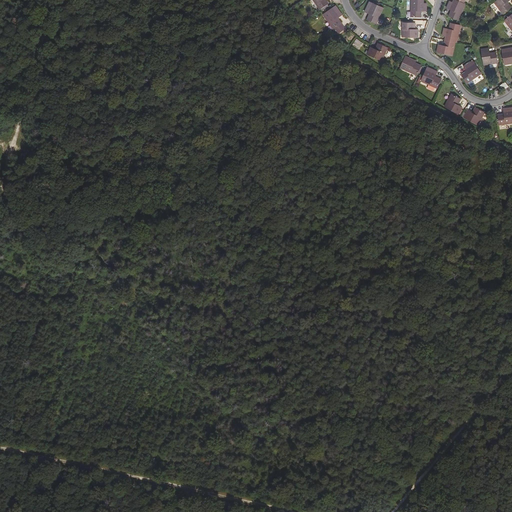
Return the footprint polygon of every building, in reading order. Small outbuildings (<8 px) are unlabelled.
[(311,0),(317,9),(326,3),(323,0),(311,0)] [(412,0),(411,0),(410,17),(420,17),(420,15),(419,14),(419,12),(425,12),(425,4),(423,4),(423,1),(412,0)] [(462,5),(453,0),(451,3),(448,3),(446,8),(452,11),(451,14),(450,14),(449,17),(457,20),(464,5),(462,5)] [(509,0),(499,0),(494,3),(503,15),(511,9),(509,5),(507,5),(506,4),(510,1),(509,0)] [(375,24),(382,9),(369,4),(364,12),(369,14),(369,15),(367,17),(365,20),(375,24)] [(322,15),(330,29),(339,24),(335,19),(339,15),(334,7),(322,15)] [(412,25),(401,25),(401,38),(416,38),(416,31),(410,32),(410,29),(412,29),(412,25)] [(445,37),(444,41),(453,43),(456,44),(459,27),(450,25),(449,29),(450,29),(450,31),(444,30),(442,36),(445,37)] [(352,45),(359,50),(364,43),(357,38),(352,45)] [(450,56),(453,43),(444,41),(442,47),(437,46),(435,53),(450,56)] [(382,62),(388,49),(380,45),(377,51),(372,48),(368,54),(382,62)] [(497,64),(496,54),(493,54),(493,55),(489,56),(488,50),(480,51),(482,66),(497,64)] [(511,64),(511,51),(511,50),(502,51),(504,66),(511,64)] [(413,63),(404,58),(398,68),(414,76),(419,66),(416,65),(414,67),(412,66),(413,63)] [(463,73),(459,76),(465,84),(479,75),(471,63),(463,69),(466,74),(464,75),(463,73)] [(432,79),(434,73),(426,68),(420,82),(435,89),(439,80),(435,79),(435,80),(432,79)] [(451,111),(460,115),(463,109),(457,105),(458,104),(459,104),(461,100),(453,96),(446,108),(451,111)] [(469,112),(465,118),(479,126),(486,114),(476,109),(474,112),(475,113),(474,115),(469,112)] [(503,117),(497,117),(498,127),(511,125),(511,109),(502,111),(503,117)]
